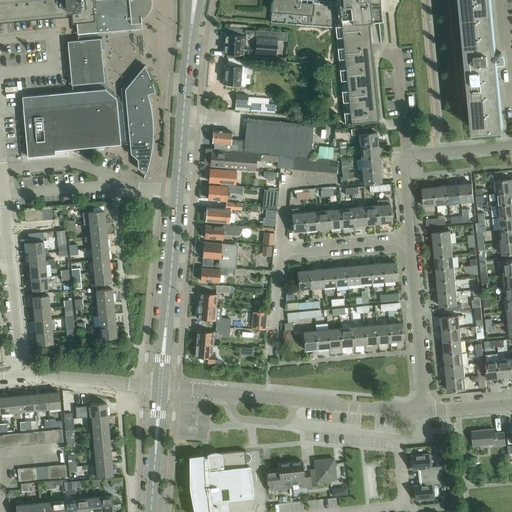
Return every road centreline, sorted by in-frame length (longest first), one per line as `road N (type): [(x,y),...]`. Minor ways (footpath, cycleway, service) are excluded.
road 1 (residential): [(159,387),(424,409)]
road 2 (residential): [(408,241),(400,155),(511,145)]
road 3 (residential): [(159,387),(175,190)]
road 4 (residential): [(424,409),(408,241)]
road 5 (residential): [(351,511),(404,506),(401,434),(422,428),(424,409)]
road 6 (residential): [(175,190),(188,41)]
road 7 (residential): [(23,375),(159,387)]
road 8 (residential): [(23,375),(10,244)]
road 9 (residential): [(280,254),(408,241)]
road 10 (residential): [(149,511),(159,387)]
